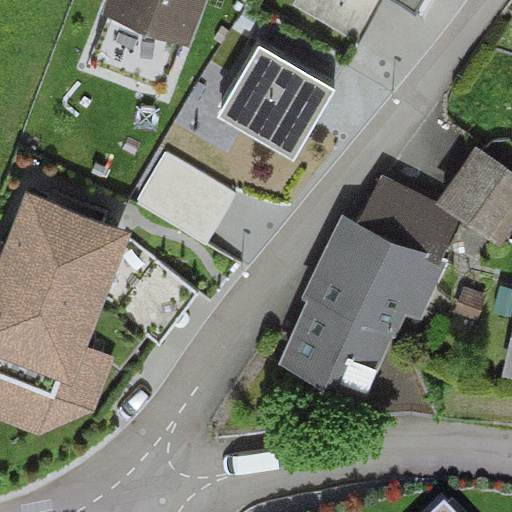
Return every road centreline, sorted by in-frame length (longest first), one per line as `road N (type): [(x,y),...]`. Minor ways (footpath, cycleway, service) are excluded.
road 1 (residential): [(146,495),(176,418),(481,0)]
road 2 (residential): [(146,495),(382,445),(511,455)]
